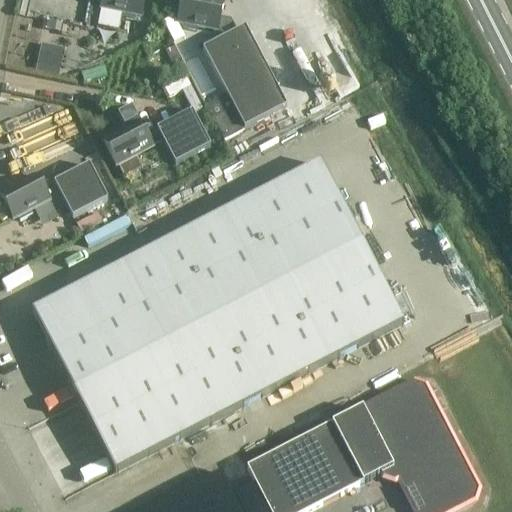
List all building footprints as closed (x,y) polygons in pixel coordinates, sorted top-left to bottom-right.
[(102,0),(100,11),(121,15),(120,19),(135,22),(136,18),(140,19),(143,0),(102,0)] [(245,30),(236,34),(230,22),(219,21),(222,6),(194,0),(182,0),(178,25),(182,26),(181,30),(195,33),(196,29),(222,34),(225,40),(202,52),(233,112),(213,122),(223,142),(244,132),(286,110),(245,30)] [(296,0),(308,21),(325,12),(318,0),(296,0)] [(327,19),(310,26),(317,43),(334,37),(327,19)] [(41,46),(35,75),(58,80),(64,51),(41,46)] [(138,126),(104,143),(116,166),(117,166),(124,179),(141,170),(134,156),(161,142),(174,167),(210,149),(192,114),(156,133),(144,139),(138,126)] [(320,167),(32,315),(115,476),(403,327),(320,167)] [(13,221),(18,219),(20,223),(33,217),(30,213),(49,203),(49,202),(60,197),(72,221),(108,203),(89,168),(43,192),(36,178),(0,197),(13,221)] [(246,471),(267,511),(314,511),(382,478),(384,482),(395,485),(399,484),(413,511),(457,511),(474,504),(478,492),(425,389),(413,385),(246,471)]
